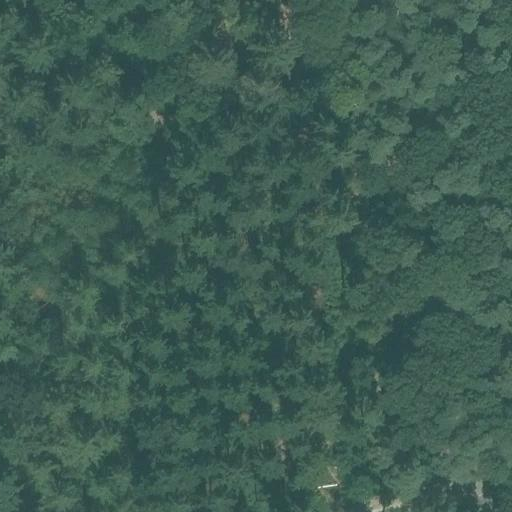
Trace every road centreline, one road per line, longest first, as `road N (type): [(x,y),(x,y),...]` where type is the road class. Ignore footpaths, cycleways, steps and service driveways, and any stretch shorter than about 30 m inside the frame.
road 1 (track): [(342,511),(326,478),(299,0)]
road 2 (residential): [(357,511),(390,499),(511,483)]
